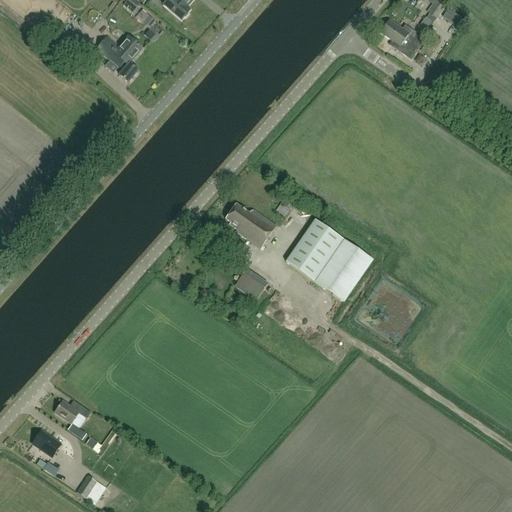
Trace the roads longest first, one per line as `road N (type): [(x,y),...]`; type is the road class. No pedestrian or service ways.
road 1 (tertiary): [(0,428),(344,40)]
road 2 (unclassified): [(0,296),(262,0)]
road 3 (unclassified): [(511,152),(344,40)]
